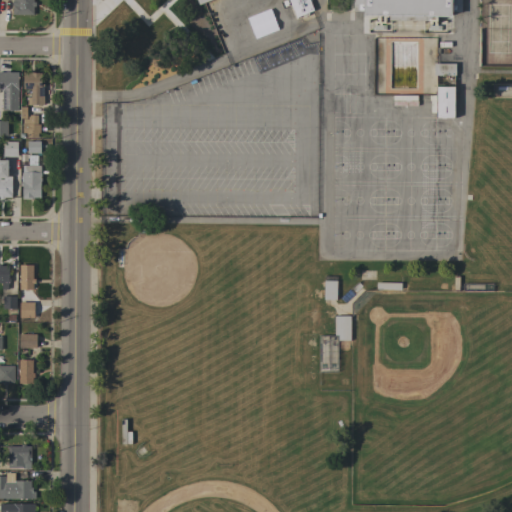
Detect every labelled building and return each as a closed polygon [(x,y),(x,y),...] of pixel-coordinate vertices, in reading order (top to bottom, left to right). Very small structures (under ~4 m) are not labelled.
[(12,0),(33,0),(33,2),(35,2),(35,7),(33,6),(33,15),(12,14),(12,0)] [(308,0),(313,10),(307,12),(308,14),(303,16),(302,14),(295,17),(288,0),(210,0),(198,5),(196,0),(308,0)] [(461,0),(461,12),(451,12),(451,16),(438,16),(438,20),(376,20),(376,15),(363,15),(363,11),(353,11),(353,0),(461,0)] [(433,75),(433,63),(455,63),(455,75),(433,75)] [(17,110),(1,110),(2,90),(0,90),(0,72),(5,72),(5,71),(9,71),(9,72),(18,72),(17,110)] [(43,104),(27,104),(27,97),(30,97),(30,89),(22,89),(22,73),(29,73),(29,71),(34,71),(34,72),(40,72),(40,84),(43,84),(43,104)] [(454,118),(436,117),(436,113),(430,113),(430,100),(429,100),(429,95),(435,96),(435,86),(454,86),(454,118)] [(392,105),(392,100),(392,95),(417,95),(417,101),(417,106),(392,105)] [(26,137),(26,132),(22,132),(22,124),(22,119),(29,119),(29,114),(37,115),(37,124),(39,124),(39,133),(37,133),(37,137),(26,137)] [(3,156),(3,142),(17,141),(17,156),(3,156)] [(27,153),(27,141),(40,141),(40,153),(27,153)] [(40,165),(40,181),(39,181),(39,197),(33,197),(33,199),(28,199),(28,197),(21,197),(21,186),(20,186),(19,182),(21,182),(21,178),(20,178),(20,175),(19,175),(19,152),(26,152),(26,165),(27,165),(27,155),(36,155),(36,165),(40,165)] [(11,197),(3,197),(3,199),(0,199),(0,160),(7,160),(7,176),(11,176),(11,197)] [(0,263),(1,263),(1,265),(8,265),(8,277),(9,277),(9,282),(8,282),(8,283),(7,283),(7,289),(1,289),(1,282),(0,282),(0,263)] [(19,266),(32,266),(32,278),(34,278),(34,283),(32,283),(32,289),(19,289),(19,266)] [(337,300),(322,300),(322,279),(323,279),(323,276),(336,276),(336,280),(337,280),(337,300)] [(2,308),(2,296),(15,296),(15,308),(2,308)] [(32,302),(18,302),(18,318),(32,318),(32,302)] [(349,340),(337,340),(337,335),(334,335),(334,316),(349,316),(349,340)] [(36,334),(36,348),(31,348),(31,349),(28,349),(28,348),(19,348),(19,334),(36,334)] [(32,373),(34,373),(33,377),(31,377),(31,383),(16,383),(16,359),(32,360),(32,373)] [(13,383),(6,383),(6,385),(2,384),(2,383),(0,383),(0,366),(13,366),(13,383)] [(7,446),(20,446),(20,444),(25,444),(25,446),(30,446),(30,469),(22,469),(22,467),(7,467),(7,446)] [(0,476),(5,476),(5,472),(13,473),(13,480),(32,480),(32,491),(33,491),(33,499),(0,498),(0,476)] [(32,511),(33,504),(0,502),(0,511),(32,511)]
